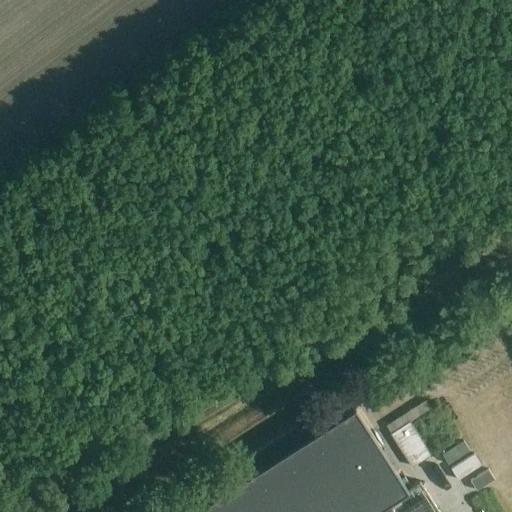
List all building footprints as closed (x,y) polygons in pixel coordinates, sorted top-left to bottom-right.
[(209,511),(439,511),(419,481),(418,482),(407,489),(354,407),(305,438),(296,424),(243,457),(252,472),(204,503),(209,511)] [(410,467),(429,455),(408,421),(389,434),(410,467)] [(441,454),(447,464),(469,451),(462,441),(441,454)] [(473,454),(450,468),(457,480),(474,469),(480,465),(473,454)] [(493,479),(487,469),(469,480),(475,491),(493,479)] [(404,477),(401,479),(407,488),(410,486),(404,477)]
